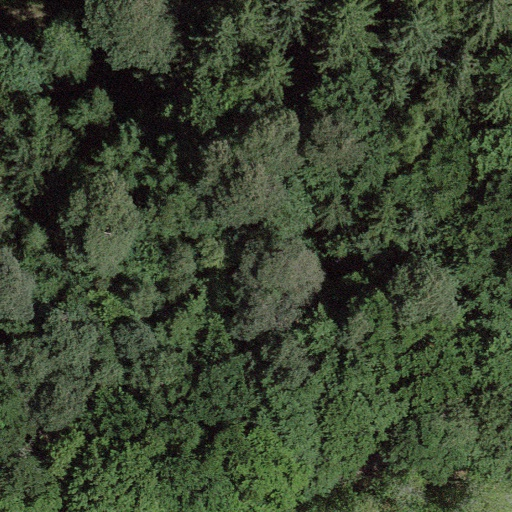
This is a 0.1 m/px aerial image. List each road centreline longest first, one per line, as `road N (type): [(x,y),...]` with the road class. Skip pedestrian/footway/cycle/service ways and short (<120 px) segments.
road 1 (track): [(91,511),(354,479),(511,429)]
road 2 (track): [(219,0),(138,13),(0,9)]
